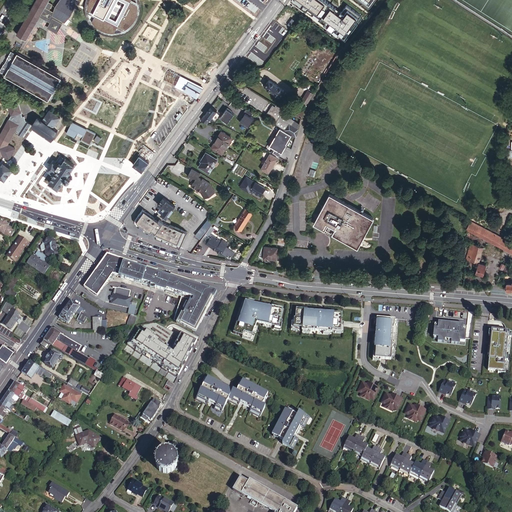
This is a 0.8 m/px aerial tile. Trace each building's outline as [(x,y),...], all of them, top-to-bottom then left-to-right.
[(25,40),(38,17),(44,8),(48,10),(51,4),(47,2),(48,0),(34,0),(15,34),(25,40)] [(51,16),(61,22),(63,23),(70,15),(75,4),(76,0),(58,0),(54,7),(52,12),(51,16)] [(90,0),(88,6),(92,20),(101,29),(115,33),(128,29),(137,20),(141,7),(139,0),(90,0)] [(291,0),(306,11),(308,8),(326,21),(324,23),(343,38),(347,32),(349,33),(357,23),(355,21),(360,15),(346,4),(341,12),(340,11),(339,13),(334,10),(336,8),(325,0),(364,0),(363,2),(367,5),(370,0),(372,0),(373,1),(374,0),(291,0)] [(61,24),(61,22),(51,16),(52,12),(48,10),(44,8),(38,17),(48,23),(45,28),(55,34),(61,24)] [(13,53),(9,51),(5,59),(3,63),(2,63),(0,67),(0,72),(2,73),(2,72),(4,73),(3,76),(27,89),(47,100),(48,99),(50,101),(62,80),(59,79),(60,78),(16,53),(14,55),(12,54),(13,53)] [(153,80),(166,86),(170,77),(157,71),(153,80)] [(284,90),(267,78),(263,84),(280,96),(284,90)] [(196,97),(202,89),(188,82),(184,90),(196,97)] [(307,103),(313,93),(308,90),(300,102),(306,106),(307,103)] [(18,102),(8,105),(11,114),(8,119),(3,127),(13,132),(14,130),(17,132),(25,120),(23,115),(22,116),(20,117),(19,112),(21,112),(18,102)] [(276,124),(295,137),(296,135),(286,129),(286,128),(280,124),(283,119),(298,129),(299,123),(283,112),(285,110),(276,104),(275,107),(272,105),(266,114),(277,122),(276,124)] [(217,111),(211,106),(201,120),(207,124),(217,111)] [(253,111),(247,107),(244,112),(245,113),(243,117),(240,122),(248,127),(254,117),(251,115),(253,111)] [(301,118),(304,109),(302,107),(301,109),(299,109),(296,114),(301,118)] [(220,116),(227,122),(234,114),(226,108),(220,116)] [(59,117),(49,110),(44,116),(41,115),(39,117),(38,116),(32,124),(39,129),(52,138),(57,130),(52,126),(59,117)] [(286,129),(296,135),(298,129),(283,119),(280,124),(286,128),(286,129)] [(30,123),(25,120),(17,132),(21,135),(30,123)] [(81,139),(90,144),(96,133),(72,121),(67,132),(75,136),(76,135),(81,138),(81,139)] [(0,156),(2,153),(8,142),(13,132),(3,127),(0,133),(0,156)] [(232,138),(222,131),(212,147),(223,153),(232,138)] [(290,137),(282,132),(272,148),(280,154),(290,137)] [(15,146),(8,142),(2,153),(9,157),(15,146)] [(209,172),(217,159),(208,154),(203,162),(202,162),(199,166),(209,172)] [(68,173),(74,164),(65,157),(65,158),(60,155),(58,159),(61,161),(59,165),(53,161),(47,169),(54,173),(49,181),(58,188),(64,179),(68,181),(72,175),(68,173)] [(132,164),(141,171),(148,162),(139,155),(132,164)] [(224,156),(223,158),(233,164),(235,162),(233,160),(232,161),(224,156)] [(275,161),(268,156),(259,171),(266,176),(275,161)] [(0,176),(4,179),(12,168),(6,164),(3,162),(0,165),(0,176)] [(199,174),(191,169),(187,176),(191,178),(194,180),(195,181),(194,182),(193,182),(190,187),(196,190),(196,189),(201,192),(204,197),(214,191),(211,187),(212,186),(210,183),(202,178),(202,180),(197,177),(199,174)] [(265,187),(255,181),(250,188),(260,195),(265,187)] [(201,192),(196,189),(196,190),(200,193),(204,197),(201,192)] [(376,218),(331,196),(316,227),(327,233),(330,227),(332,228),(331,231),(335,233),(336,230),(338,231),(336,237),(361,249),(376,218)] [(157,204),(161,207),(164,209),(161,213),(167,217),(175,206),(163,197),(157,204)] [(183,230),(169,225),(171,221),(167,217),(161,213),(158,211),(156,210),(152,215),(142,208),(134,218),(135,223),(147,231),(150,231),(152,228),(155,231),(154,233),(154,236),(176,246),(180,248),(187,232),(183,230)] [(252,213),(246,209),(236,226),(242,229),(252,213)] [(218,216),(213,223),(218,226),(220,224),(218,222),(221,218),(218,216)] [(9,226),(0,221),(0,232),(8,236),(8,235),(10,236),(13,231),(11,230),(12,229),(8,227),(9,226)] [(205,233),(201,239),(221,253),(228,244),(224,241),(223,242),(211,234),(209,236),(205,233)] [(15,262),(28,243),(20,237),(7,257),(15,262)] [(55,242),(48,237),(45,242),(44,241),(41,245),(41,247),(40,247),(40,248),(40,251),(44,251),(44,255),(48,257),(49,256),(53,259),(57,254),(55,251),(55,249),(54,247),(55,246),(55,244),(55,242)] [(486,264),(479,262),(483,247),(470,243),(465,260),(477,263),(475,273),(483,276),(486,264)] [(277,260),(278,247),(263,246),(263,259),(277,260)] [(33,255),(37,250),(32,248),(29,252),(32,254),(27,262),(42,273),(48,265),(33,255)] [(90,292),(96,296),(106,282),(107,283),(112,274),(156,289),(159,278),(160,279),(161,274),(162,273),(146,268),(146,270),(108,257),(86,287),(91,290),(90,292)] [(156,289),(165,292),(170,277),(161,274),(160,279),(159,278),(156,289)] [(7,285),(6,287),(8,288),(5,293),(14,299),(17,295),(16,294),(14,292),(12,291),(16,286),(18,287),(20,288),(22,290),(21,291),(26,294),(27,293),(37,301),(42,294),(20,279),(19,279),(14,275),(7,285)] [(170,277),(165,292),(181,297),(182,297),(179,307),(178,310),(178,313),(178,316),(179,318),(181,321),(192,326),(195,321),(200,323),(213,299),(213,298),(210,297),(213,291),(200,287),(200,286),(170,276),(170,277)] [(86,287),(85,289),(96,296),(90,292),(91,290),(86,287)] [(113,301),(113,304),(130,308),(131,305),(132,301),(133,298),(130,298),(132,292),(117,289),(116,294),(115,294),(115,297),(113,301)] [(172,320),(195,332),(200,323),(195,321),(192,326),(181,321),(179,318),(178,316),(178,313),(178,310),(179,307),(182,297),(181,297),(172,320)] [(70,301),(59,318),(68,324),(79,307),(70,301)] [(254,303),(248,301),(245,310),(244,309),(241,316),(239,323),(237,323),(233,333),(243,336),(251,339),(253,335),(254,332),(255,328),(256,328),(257,323),(263,324),(271,326),(274,326),(279,328),(280,322),(283,309),(272,307),(272,309),(264,307),(254,305),(254,303)] [(16,307),(8,302),(2,311),(8,315),(12,309),(14,310),(16,307)] [(18,317),(20,314),(14,310),(12,309),(8,315),(2,325),(12,330),(17,322),(18,323),(21,319),(18,317)] [(307,312),(307,310),(296,309),(295,318),(294,318),(294,322),(293,328),(299,328),(302,328),(302,330),(307,331),(307,330),(310,331),(323,331),(332,332),(332,331),(333,329),(341,330),(342,321),(343,314),(334,313),(333,314),(327,314),(325,313),(325,311),(319,310),(318,313),(314,312),(307,312)] [(77,320),(84,324),(87,318),(81,314),(77,320)] [(377,316),(377,318),(376,322),(376,323),(378,324),(376,335),(376,342),(375,351),(374,357),(381,357),(391,359),(392,352),(391,352),(391,347),(392,341),(394,325),(395,324),(395,319),(395,318),(377,316)] [(442,318),(441,329),(451,330),(451,329),(456,329),(456,334),(466,335),(467,323),(457,322),(457,323),(449,323),(449,318),(442,318)] [(102,328),(102,320),(92,319),(91,327),(102,328)] [(102,320),(102,328),(115,325),(114,319),(108,320),(102,320)] [(344,321),(342,321),(341,330),(333,329),(332,331),(335,332),(335,334),(343,335),(344,321)] [(282,323),(280,322),(279,328),(274,326),(274,329),(281,330),(282,323)] [(294,322),(291,322),(291,330),(299,331),(299,328),(293,328),(294,322)] [(67,348),(64,353),(79,362),(82,356),(66,346),(66,340),(67,339),(61,335),(63,333),(55,328),(53,330),(60,334),(55,341),(67,348)] [(177,369),(180,371),(187,358),(171,347),(157,340),(158,338),(150,334),(151,333),(143,328),(141,332),(137,330),(130,344),(136,347),(135,348),(147,354),(147,353),(152,356),(151,357),(155,359),(156,358),(164,362),(163,363),(176,370),(177,369)] [(53,330),(51,329),(43,340),(50,345),(52,346),(64,353),(67,348),(55,341),(60,334),(53,330)] [(490,329),(490,330),(490,335),(490,336),(491,336),(490,346),(489,354),(488,369),(505,371),(506,364),(505,364),(505,359),(506,352),(507,337),(508,337),(508,336),(509,331),(509,330),(490,329)] [(436,337),(426,330),(423,335),(433,342),(436,337)] [(174,340),(172,344),(188,352),(192,344),(194,345),(196,341),(181,333),(177,341),(174,340)] [(421,337),(431,343),(433,342),(423,335),(421,337)] [(50,345),(43,340),(40,345),(47,349),(50,345)] [(0,359),(6,364),(11,355),(11,352),(2,346),(0,349),(0,359)] [(60,357),(52,352),(50,356),(49,356),(46,359),(47,360),(45,364),(53,369),(60,357)] [(79,362),(85,365),(88,359),(82,356),(79,362)] [(40,367),(29,361),(28,362),(38,369),(40,367)] [(38,369),(28,362),(21,372),(31,379),(35,373),(38,369)] [(506,364),(505,371),(498,370),(498,372),(505,373),(506,364)] [(38,369),(35,373),(43,377),(44,376),(45,373),(42,371),(43,369),(40,367),(38,369)] [(52,375),(43,369),(42,371),(45,373),(44,376),(47,378),(50,378),(52,375)] [(131,392),(136,395),(138,392),(141,394),(147,385),(132,374),(126,382),(133,388),(131,392)] [(228,398),(232,389),(208,377),(197,399),(221,412),(228,398)] [(235,391),(232,389),(228,398),(262,415),(266,406),(263,405),(270,391),(242,377),(235,391)] [(68,384),(75,388),(78,384),(70,379),(68,384)] [(443,382),(440,388),(443,390),(443,391),(446,393),(451,395),(456,384),(448,380),(446,384),(443,382)] [(367,384),(363,381),(358,391),(362,392),(361,395),(369,399),(370,396),(371,393),(373,394),(377,386),(370,382),(369,384),(367,384)] [(24,389),(14,382),(8,392),(17,397),(19,398),(43,412),(45,408),(21,394),(24,389)] [(81,396),(83,393),(80,392),(76,389),(75,388),(68,384),(66,386),(76,393),(72,400),(77,404),(82,397),(81,396)] [(76,393),(66,386),(64,385),(61,392),(62,393),(59,398),(69,404),(72,400),(76,393)] [(379,387),(377,386),(373,394),(371,393),(370,396),(374,398),(379,387)] [(463,391),(460,398),(464,399),(463,401),(467,402),(471,404),(476,393),(468,390),(467,393),(463,391)] [(8,392),(2,400),(11,406),(17,397),(8,392)] [(391,395),(386,392),(382,402),(385,403),(384,406),(392,410),(393,407),(395,404),(397,405),(401,397),(393,393),(392,395),(391,395)] [(488,397),(488,407),(497,408),(500,408),(501,396),(492,395),(492,397),(488,397)] [(402,398),(401,397),(397,405),(395,404),(393,407),(397,409),(402,398)] [(42,416),(44,413),(43,412),(19,398),(17,400),(17,401),(17,402),(42,416)] [(2,400),(0,403),(0,405),(5,408),(5,407),(8,409),(9,409),(10,409),(11,409),(12,408),(12,407),(11,406),(10,406),(11,406),(2,400)] [(414,405),(410,403),(405,413),(409,414),(408,417),(416,421),(417,418),(418,415),(420,416),(424,408),(417,404),(416,406),(414,405)] [(286,443),(294,447),(310,416),(301,412),(300,415),(287,408),(274,433),(287,440),(286,443)] [(426,409),(424,408),(420,416),(418,415),(417,418),(421,420),(426,409)] [(57,413),(54,418),(68,426),(70,424),(72,421),(57,413)] [(128,422),(114,415),(109,424),(123,431),(128,422)] [(444,432),(450,420),(444,417),(443,418),(440,417),(435,415),(434,418),(432,418),(430,423),(431,423),(430,426),(434,427),(433,429),(438,431),(439,430),(444,432)] [(4,426),(2,430),(9,434),(10,435),(13,429),(9,427),(7,428),(4,426)] [(96,447),(102,438),(90,430),(86,432),(85,428),(78,430),(81,444),(89,442),(96,447)] [(19,433),(13,429),(10,435),(14,438),(15,438),(16,439),(19,433)] [(475,446),(480,434),(474,431),(473,432),(470,431),(465,429),(464,432),(462,431),(460,436),(462,437),(460,440),(464,441),(464,443),(468,445),(469,444),(475,446)] [(511,442),(511,432),(510,431),(506,429),(501,440),(509,444),(510,442),(511,442)] [(1,446),(7,450),(14,438),(10,435),(9,434),(1,446)] [(345,447),(354,452),(362,436),(362,435),(358,434),(355,440),(354,442),(353,441),(353,439),(350,438),(345,447)] [(354,452),(363,457),(367,449),(368,446),(365,445),(364,446),(362,445),(363,444),(366,438),(362,435),(362,436),(354,452)] [(7,450),(11,452),(13,449),(14,449),(17,445),(13,442),(15,438),(14,438),(7,450)] [(13,442),(17,445),(21,447),(23,445),(24,446),(25,444),(18,440),(16,439),(15,438),(13,442)] [(363,457),(361,459),(371,464),(379,448),(375,446),(372,451),(372,453),(370,452),(370,451),(367,449),(363,457)] [(379,448),(371,464),(381,469),(386,459),(382,457),(381,458),(380,457),(380,456),(384,450),(379,448)] [(497,455),(488,451),(485,459),(483,462),(494,467),(498,459),(496,458),(497,455)] [(401,472),(409,455),(406,453),(402,460),(402,461),(400,460),(401,459),(397,457),(392,467),(401,472)] [(154,466),(155,466),(155,475),(171,475),(171,454),(154,454),(154,466)] [(410,476),(411,474),(415,466),(412,465),(411,466),(409,465),(410,464),(414,457),(409,455),(401,472),(410,476)] [(421,479),(429,462),(425,460),(422,466),(421,468),(419,467),(420,465),(416,463),(415,466),(411,474),(421,479)] [(433,464),(429,462),(421,479),(430,483),(435,473),(432,471),(431,473),(429,472),(430,470),(433,464)] [(251,485),(247,483),(239,478),(239,479),(232,491),(240,495),(241,493),(274,511),(295,511),(298,508),(253,482),(251,485)] [(142,485),(133,479),(127,488),(133,492),(133,493),(136,495),(137,494),(142,497),(147,489),(142,486),(142,485)] [(56,499),(65,505),(69,499),(70,499),(73,495),(55,484),(52,489),(54,490),(52,494),(57,497),(56,499)] [(442,490),(439,493),(457,503),(462,495),(450,487),(447,491),(449,492),(448,494),(446,493),(442,490)] [(452,511),(457,503),(439,493),(437,497),(442,500),(444,501),(443,503),(441,502),(439,505),(450,511),(452,511)] [(163,499),(158,496),(153,504),(158,507),(157,508),(161,511),(162,509),(166,511),(168,511),(173,504),(164,498),(163,499)] [(329,510),(332,511),(339,511),(347,499),(343,496),(340,503),(339,504),(337,503),(338,502),(335,500),(329,510)] [(347,499),(339,511),(351,511),(353,510),(349,508),(348,509),(347,508),(348,507),(351,501),(347,499)]
